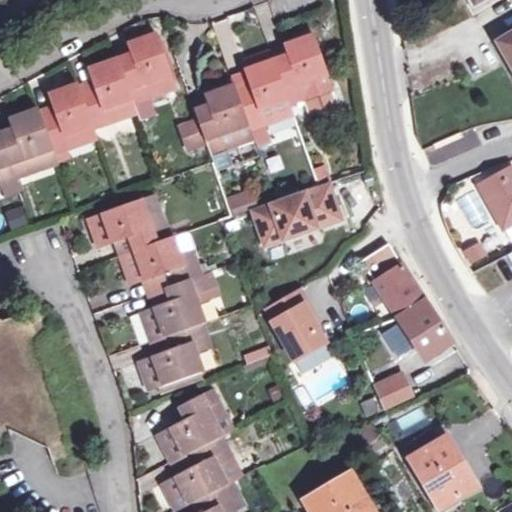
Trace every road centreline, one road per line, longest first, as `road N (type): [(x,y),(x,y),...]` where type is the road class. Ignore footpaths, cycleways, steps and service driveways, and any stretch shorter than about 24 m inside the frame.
road 1 (residential): [(372,0),(410,219),(511,385)]
road 2 (residential): [(0,270),(34,278),(79,323),(112,418),(120,511)]
road 3 (residential): [(181,0),(128,17),(0,84)]
